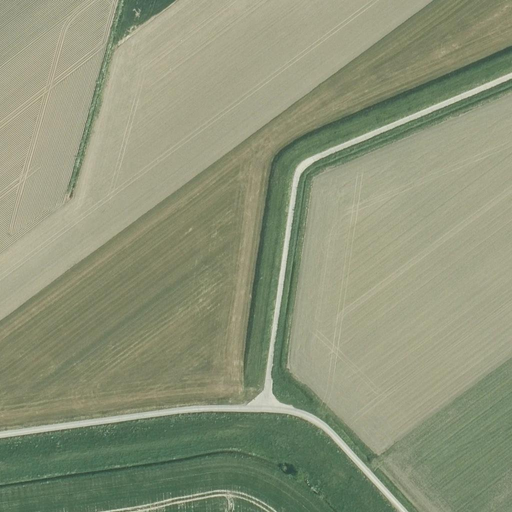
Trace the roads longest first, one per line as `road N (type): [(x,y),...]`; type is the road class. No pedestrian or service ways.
road 1 (unclassified): [(511,75),(299,169),(265,408)]
road 2 (unclassified): [(265,408),(154,413),(0,435)]
road 3 (unclassified): [(404,511),(327,428),(298,412),(265,408)]
